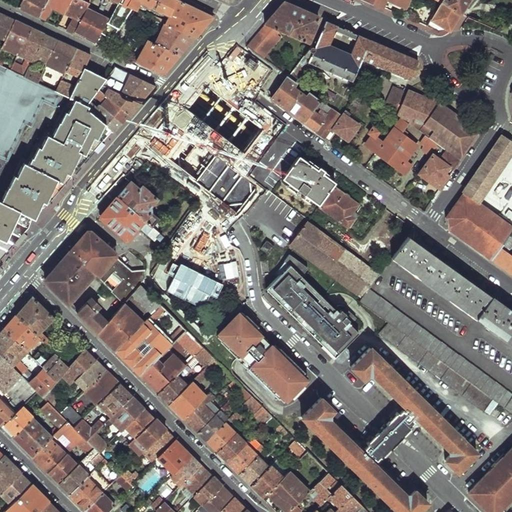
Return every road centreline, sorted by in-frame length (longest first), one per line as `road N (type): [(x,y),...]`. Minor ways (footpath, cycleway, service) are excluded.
road 1 (residential): [(467,511),(266,314),(240,234)]
road 2 (residential): [(20,273),(263,511)]
road 3 (residential): [(262,102),(428,225)]
road 4 (residential): [(0,5),(179,87)]
road 5 (primary): [(60,225),(179,87)]
road 6 (residential): [(492,107),(509,52),(464,38),(428,44)]
road 7 (residential): [(492,107),(486,136),(428,225)]
